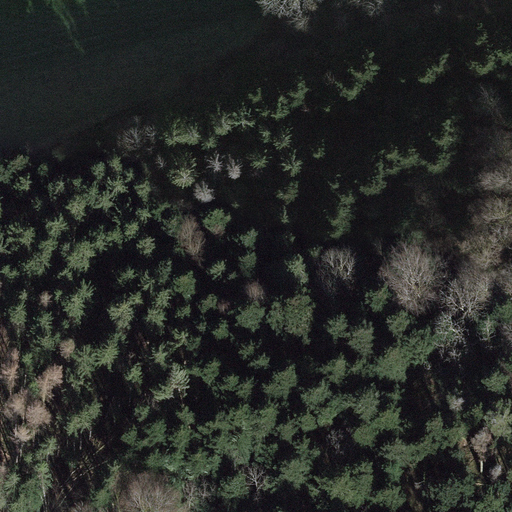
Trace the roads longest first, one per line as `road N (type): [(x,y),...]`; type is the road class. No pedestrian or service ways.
road 1 (track): [(392,0),(173,64),(0,179)]
road 2 (track): [(511,367),(331,511)]
